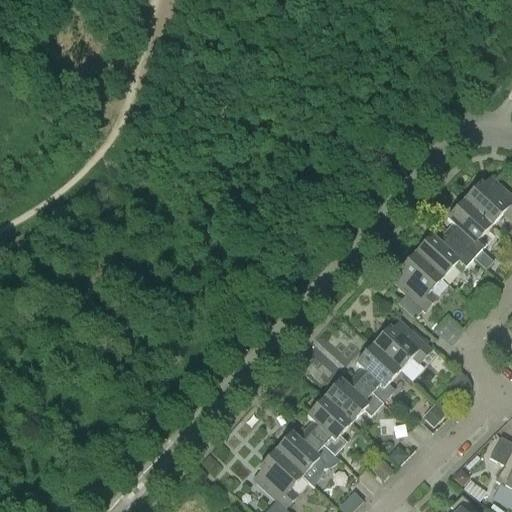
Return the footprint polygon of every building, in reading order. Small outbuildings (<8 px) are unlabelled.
[(511,217),(511,200),(493,183),(485,191),(479,186),(462,204),(490,229),(506,212),(511,217)] [(485,249),(478,242),(490,229),(462,204),(446,222),(451,227),(444,235),(472,262),(485,249)] [(413,256),(441,282),(457,265),(464,271),(472,262),(444,235),(436,244),(430,238),(413,256)] [(403,280),(395,288),(424,315),(432,306),(425,299),(441,282),(413,256),(397,275),(403,280)] [(490,283),(484,283),(480,288),(481,294),(485,298),(491,297),(495,292),(494,286),(490,283)] [(422,363),(431,354),(402,327),(394,335),(388,330),(371,348),(399,374),(415,356),(422,363)] [(394,394),(387,387),(399,374),(371,348),(355,366),(361,372),(353,380),(382,407),(394,394)] [(362,413),(370,420),(382,407),(353,380),(345,388),(339,383),(323,401),(350,426),(362,413)] [(350,426),(323,401),(306,419),(312,424),(304,433),(338,464),(339,463),(334,459),(346,446),(338,439),(350,426)] [(433,431),(445,418),(437,409),(424,422),(433,431)] [(301,480),(313,491),(314,490),(313,490),(318,483),(320,480),(323,472),(325,472),(328,471),(332,470),(335,467),(338,464),(304,433),(296,441),(290,436),(274,454),(301,479),(301,480)] [(502,469),(494,484),(511,493),(511,446),(499,440),(488,461),(502,469)] [(389,460),(399,469),(408,458),(399,450),(389,460)] [(285,497),(301,480),(301,479),(274,454),(257,472),(263,477),(255,486),(283,511),(284,511),(293,503),(285,497)] [(383,485),(394,474),(387,467),(376,478),(383,485)] [(461,490),(470,481),(461,472),(452,481),(461,490)] [(363,505),(354,495),(339,509),(341,511),(355,511),(363,505)] [(474,511),(461,498),(449,510),(451,511),(474,511)]
